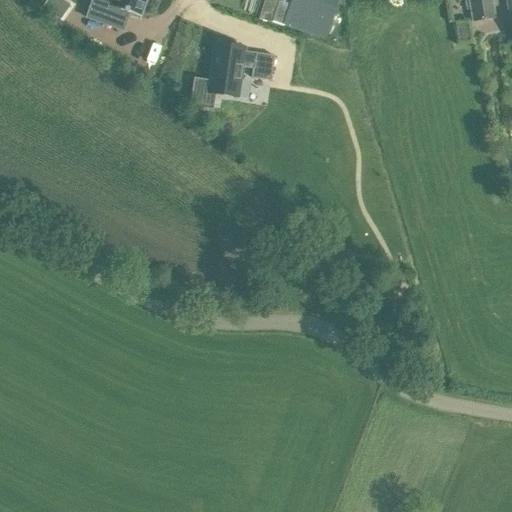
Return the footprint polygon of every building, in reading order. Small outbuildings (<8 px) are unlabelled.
[(60,0),(48,0),(47,2),(43,7),(59,19),(62,15),(68,6),(60,0)] [(92,0),(86,18),(123,31),(129,14),(140,18),(145,0),(92,0)] [(325,39),(336,9),(310,0),(291,0),(283,25),(325,39)] [(467,0),(472,23),(496,18),(493,0),(467,0)] [(444,40),(461,38),(459,15),(442,17),(444,40)] [(243,48),(242,48),(232,46),(233,42),(218,40),(218,44),(215,44),(209,81),(193,79),(189,107),(212,111),(214,95),(236,98),(241,68),(252,69),(251,78),(270,81),(274,56),(243,52),(243,49),(243,48)]
